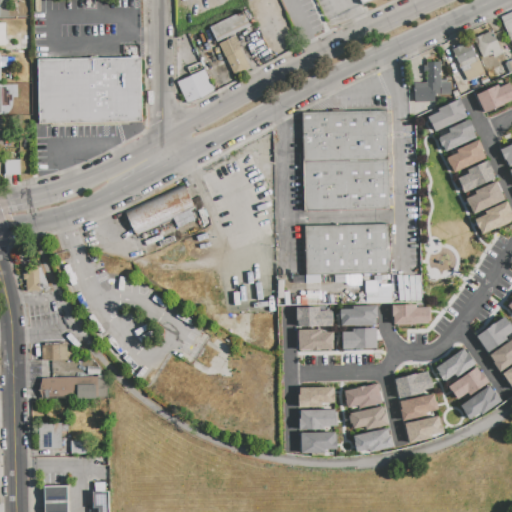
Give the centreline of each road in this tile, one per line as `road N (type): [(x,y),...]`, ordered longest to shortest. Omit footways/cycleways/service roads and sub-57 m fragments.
road 1 (secondary): [(440,0),(61,190)]
road 2 (secondary): [(171,157),(489,0)]
road 3 (residential): [(511,252),(427,353),(396,354),(383,374),(290,376)]
road 4 (residential): [(16,511),(12,331),(0,280)]
road 5 (residential): [(171,157),(161,0)]
road 6 (residential): [(291,447),(288,311)]
road 7 (secondary): [(0,226),(57,219),(124,186)]
